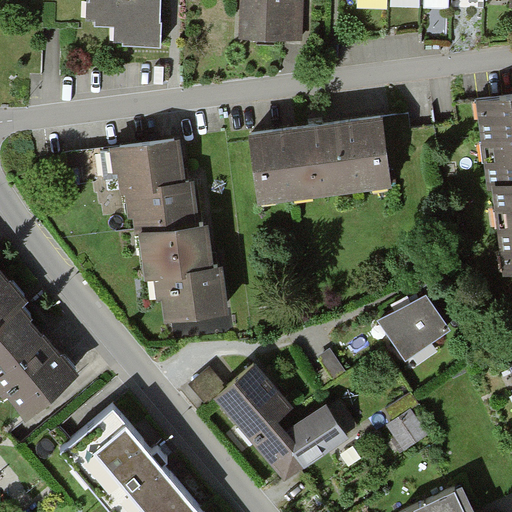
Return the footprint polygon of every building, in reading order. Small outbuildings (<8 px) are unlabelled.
[(160,43),(160,0),(87,0),(87,18),(93,18),(93,22),(113,22),(112,36),(121,36),(121,42),(160,43)] [(239,0),(239,34),(303,37),(305,4),(304,0),(239,0)] [(511,87),(479,92),(489,177),(499,176),(511,174),(511,87)] [(252,124),(260,189),(391,173),(382,107),(252,124)] [(142,217),(198,209),(192,171),(184,172),(178,129),(112,138),(118,182),(123,181),(127,207),(134,206),(136,218),(142,217)] [(511,174),(499,176),(508,258),(511,257),(511,174)] [(165,306),(224,298),(218,254),(214,255),(207,207),(198,209),(142,217),(149,264),(158,263),(165,306)] [(0,379),(22,406),(76,363),(18,293),(23,289),(0,260),(0,379)] [(380,310),(406,349),(450,321),(428,285),(413,293),(380,310)] [(255,352),(217,387),(286,469),(327,442),(350,428),(327,394),(290,420),(280,407),(292,399),(255,352)] [(121,511),(182,511),(199,498),(161,452),(112,394),(59,438),(121,511)] [(405,448),(429,436),(417,411),(393,423),(405,448)] [(473,511),(463,488),(411,511),(473,511)] [(210,511),(199,498),(182,511),(210,511)]
